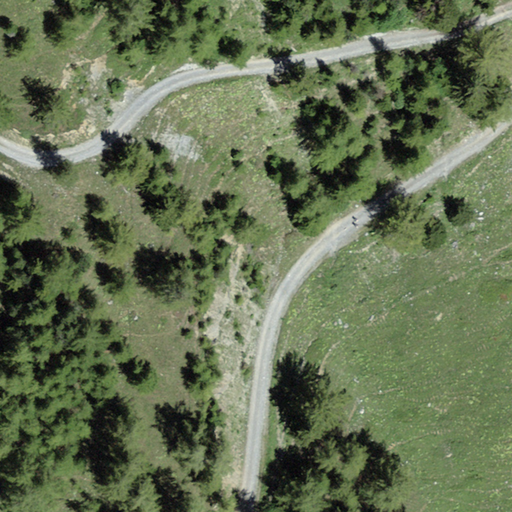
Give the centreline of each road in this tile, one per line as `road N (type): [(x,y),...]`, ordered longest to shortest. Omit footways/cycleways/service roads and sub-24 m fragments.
road 1 (track): [(511,12),(363,51),(173,82),(115,137),(73,155),(38,159),(0,144)]
road 2 (track): [(511,110),(330,239),(283,288),(258,347),(242,511)]
